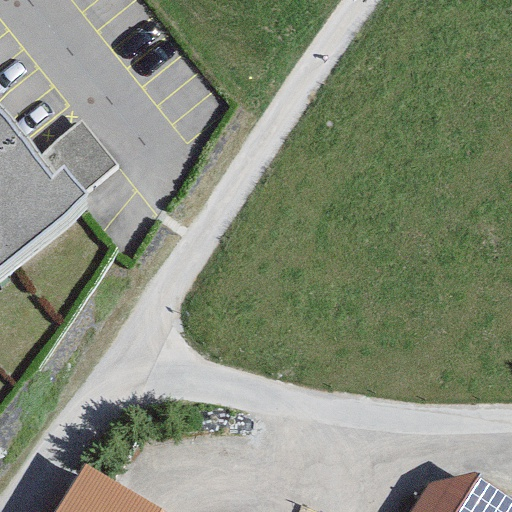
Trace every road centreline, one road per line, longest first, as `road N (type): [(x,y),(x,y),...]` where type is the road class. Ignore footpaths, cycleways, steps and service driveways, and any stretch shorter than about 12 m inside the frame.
road 1 (track): [(26,511),(369,0)]
road 2 (track): [(126,362),(302,412),(511,427)]
road 3 (track): [(302,412),(368,502),(363,511)]
